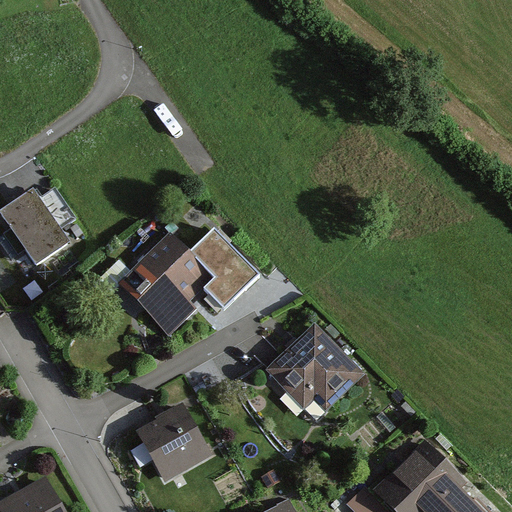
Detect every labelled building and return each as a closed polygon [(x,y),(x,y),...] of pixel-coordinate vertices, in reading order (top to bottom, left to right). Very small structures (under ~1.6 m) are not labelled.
[(78,226),(56,197),(45,205),(38,195),(3,220),(41,272),(77,246),(68,233),(78,226)] [(216,274),(175,237),(126,291),(173,333),(208,294),(228,312),(250,287),(225,264),(216,274)] [(368,377),(321,329),(275,375),(307,407),(317,397),(332,412),(368,377)] [(192,413),(145,436),(172,489),(219,466),(192,413)] [(431,447),(386,495),(403,511),(473,511),(487,498),(431,447)] [(66,511),(51,484),(5,509),(6,511),(66,511)] [(296,511),(291,502),(274,511),(296,511)]
